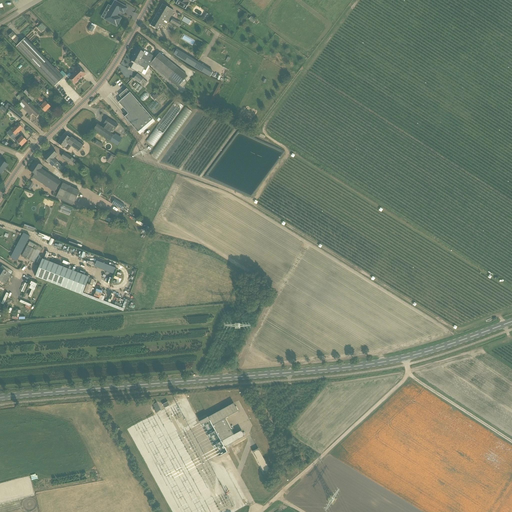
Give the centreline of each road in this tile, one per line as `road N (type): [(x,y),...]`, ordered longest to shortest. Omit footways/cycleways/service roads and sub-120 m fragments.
road 1 (tertiary): [(0,398),(336,369),(404,357),(511,321)]
road 2 (tertiary): [(0,198),(25,158),(98,86),(151,0)]
road 3 (track): [(407,374),(259,511)]
road 4 (track): [(407,374),(511,441)]
